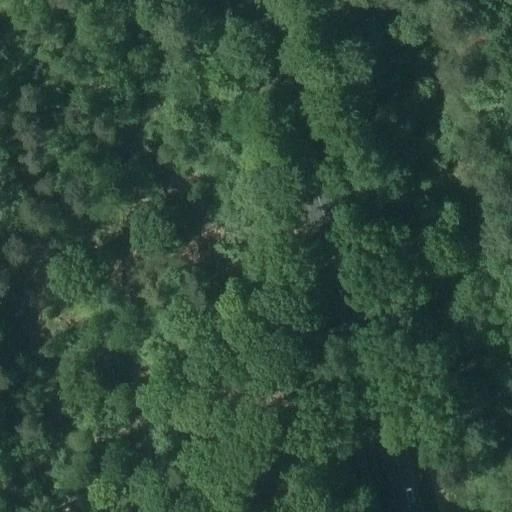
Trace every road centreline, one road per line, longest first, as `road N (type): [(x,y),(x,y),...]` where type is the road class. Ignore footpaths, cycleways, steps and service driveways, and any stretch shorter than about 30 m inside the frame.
road 1 (track): [(66,511),(134,408),(138,387),(129,257),(138,202),(125,156),(134,39),(124,0)]
road 2 (primary): [(405,511),(257,0)]
road 3 (track): [(321,219),(218,511)]
